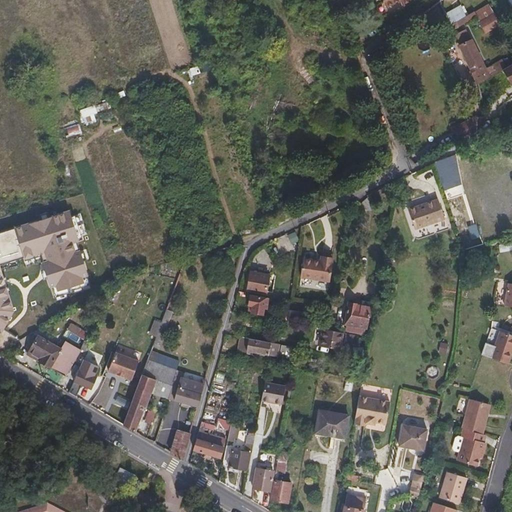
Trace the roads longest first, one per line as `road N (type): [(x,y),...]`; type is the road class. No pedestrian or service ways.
road 1 (residential): [(184,471),(248,247),(410,169),(365,52)]
road 2 (residential): [(184,471),(0,363)]
